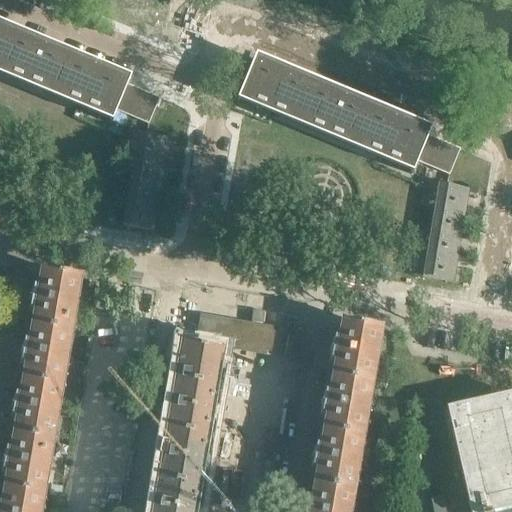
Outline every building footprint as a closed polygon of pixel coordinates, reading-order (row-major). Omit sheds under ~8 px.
[(0,62),(12,34),(0,28),(0,62)] [(0,73),(53,96),(69,58),(52,50),(51,53),(45,50),(46,48),(36,43),(35,46),(28,43),(29,41),(12,34),(0,62),(0,73)] [(115,111),(125,87),(127,82),(110,74),(109,77),(102,74),(103,72),(93,67),(92,70),(86,67),(87,65),(69,58),(53,96),(110,119),(109,123),(110,123),(115,111)] [(296,123),(312,85),(295,77),(294,80),(288,77),(289,75),(279,70),(278,73),(271,70),(272,68),(254,60),(237,102),(238,102),(240,99),(296,123)] [(354,147),(370,109),(353,101),(352,104),(345,101),(346,99),(336,94),(335,97),(328,94),(329,92),(312,85),(296,123),(354,147)] [(126,116),(136,92),(125,87),(115,111),(126,116)] [(137,120),(147,96),(136,92),(126,116),(137,120)] [(148,125),(158,101),(147,96),(137,120),(148,125)] [(415,162),(425,138),(428,133),(410,125),(409,128),(402,125),(403,123),(393,118),(392,121),(386,118),(387,116),(370,109),(354,147),(410,170),(409,174),(410,174),(415,162)] [(164,162),(164,159),(166,147),(167,143),(176,145),(177,137),(168,135),(167,138),(139,134),(135,157),(164,162)] [(426,167),(436,143),(425,138),(415,162),(426,167)] [(437,172),(447,148),(436,143),(426,167),(437,172)] [(448,176),(458,152),(447,148),(437,172),(448,176)] [(161,181),(163,170),(163,166),(172,168),(173,160),(164,159),(164,162),(135,157),(131,180),(160,185),(161,181)] [(157,204),(159,193),(159,189),(168,190),(169,183),(161,181),(160,185),(131,180),(127,203),(156,208),(157,204)] [(465,210),(467,199),(468,194),(476,196),(477,188),(468,187),(467,189),(440,185),(436,208),(464,213),(465,210)] [(152,231),(155,216),(155,212),(164,213),(165,206),(157,204),(156,208),(127,203),(123,227),(152,231)] [(460,236),(461,232),(463,222),(464,217),(472,219),(474,211),(465,210),(464,213),(436,208),(432,231),(460,236)] [(457,255),(459,244),(460,240),(468,242),(470,234),(461,232),(460,236),(432,231),(428,254),(457,259),(457,255)] [(453,283),(455,267),(456,263),(465,265),(466,257),(457,255),(457,259),(428,254),(424,278),(453,283)] [(70,335),(80,280),(39,273),(36,290),(32,289),(32,290),(28,312),(32,312),(30,328),(70,335)] [(194,303),(188,335),(213,339),(218,308),(194,303)] [(218,308),(213,339),(237,343),(242,312),(218,308)] [(242,312),(237,343),(261,347),(267,316),(242,312)] [(371,386),(380,331),(340,324),(337,340),(332,340),(329,362),(333,363),(330,379),(371,386)] [(61,388),(70,335),(30,328),(27,343),(23,343),(19,365),(23,366),(21,381),(61,388)] [(216,390),(222,354),(179,346),(173,382),(216,390)] [(362,439),(371,386),(330,379),(328,394),(323,393),(319,416),(324,417),(321,432),(362,439)] [(52,442),(61,388),(21,381),(18,397),(14,396),(10,419),(14,420),(12,436),(52,442)] [(207,439),(216,390),(173,382),(165,432),(207,439)] [(474,511),(507,511),(511,511),(511,395),(451,410),(474,511)] [(199,489),(207,439),(165,432),(156,482),(199,489)] [(352,493),(362,439),(321,432),(319,448),(314,447),(310,470),(315,470),(312,486),(352,493)] [(43,497),(52,442),(12,436),(9,451),(5,451),(1,473),(5,474),(2,490),(43,497)] [(194,511),(199,489),(156,482),(151,511),(194,511)] [(349,511),(352,493),(312,486),(309,502),(305,502),(303,511),(349,511)] [(0,511),(40,511),(43,497),(2,490),(0,503),(0,511)]
